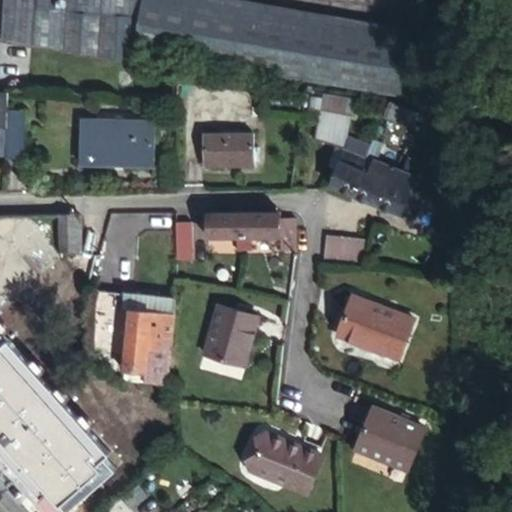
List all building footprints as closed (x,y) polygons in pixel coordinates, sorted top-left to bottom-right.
[(10,0),(7,36),(137,59),(137,45),(139,35),(141,0),(10,0)] [(145,0),(139,35),(137,45),(236,62),(245,13),(247,0),(246,0),(145,0)] [(245,13),(236,62),(404,92),(413,42),(245,13)] [(10,114),(11,89),(0,89),(0,151),(7,152),(9,128),(10,114)] [(343,145),(351,149),(369,156),(373,144),(354,137),(357,105),(311,97),(310,110),(322,112),(318,142),(343,145)] [(416,112),(397,105),(392,117),(412,125),(416,112)] [(33,116),(10,114),(9,128),(32,129),(33,116)] [(158,128),(88,123),(84,161),(117,164),(117,160),(155,163),(158,128)] [(7,152),(7,157),(30,158),(32,129),(9,128),(7,152)] [(257,133),(208,133),(208,164),(257,163),(257,133)] [(376,158),(381,161),(385,149),(377,146),(373,144),(369,156),(376,158)] [(335,165),(343,168),(351,149),(343,145),(335,165)] [(343,168),(338,183),(362,193),(376,158),(369,156),(351,149),(343,168)] [(387,204),(401,169),(381,161),(376,158),(362,193),(387,204)] [(411,159),(407,171),(422,177),(408,212),(421,218),(429,194),(430,181),(427,165),(411,159)] [(407,171),(401,169),(387,204),(408,212),(422,177),(407,171)] [(251,236),(250,209),(213,210),(215,236),(242,236),(251,236)] [(286,235),(286,218),(286,209),(250,209),(251,236),(259,236),(286,235)] [(84,211),(65,211),(65,249),(83,251),(84,211)] [(135,225),(176,225),(176,212),(109,212),(109,243),(135,243),(135,225)] [(303,217),(286,218),(286,235),(286,248),(302,248),(303,217)] [(194,220),(179,220),(179,236),(194,236),(194,220)] [(377,262),(377,232),(338,232),(338,262),(377,262)] [(194,236),(179,236),(179,259),(194,259),(194,236)] [(251,252),(251,236),(242,236),(242,252),(251,252)] [(83,251),(65,249),(65,269),(93,272),(96,252),(83,251)] [(127,287),(98,285),(96,353),(122,355),(127,287)] [(428,313),(367,289),(351,328),(412,353),(428,313)] [(153,307),(176,309),(176,294),(135,291),(133,305),(153,307)] [(272,310),(232,298),(218,346),(258,358),(272,310)] [(147,376),(151,332),(153,307),(133,305),(127,374),(147,376)] [(151,332),(178,334),(179,309),(176,309),(153,307),(151,332)] [(0,349),(13,338),(9,333),(13,330),(1,316),(0,316),(0,349)] [(0,448),(55,511),(71,511),(125,465),(94,429),(97,426),(87,414),(83,417),(70,402),(73,398),(63,386),(59,389),(45,374),(49,370),(38,358),(34,362),(13,338),(0,349),(0,448)] [(438,421),(387,399),(368,441),(420,463),(438,421)] [(339,449),(279,426),(265,464),(323,488),(339,449)] [(155,494),(145,483),(129,496),(139,507),(155,494)]
